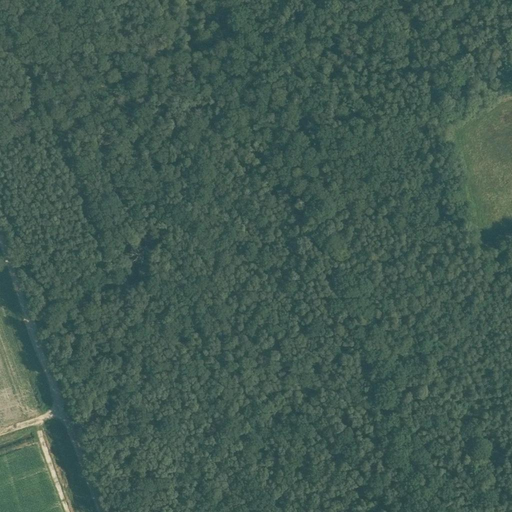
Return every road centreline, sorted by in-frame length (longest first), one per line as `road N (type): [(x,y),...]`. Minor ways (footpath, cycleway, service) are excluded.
road 1 (track): [(231,0),(295,123),(416,511)]
road 2 (track): [(0,243),(57,413),(42,417),(38,429),(66,511)]
road 3 (track): [(511,245),(357,322)]
